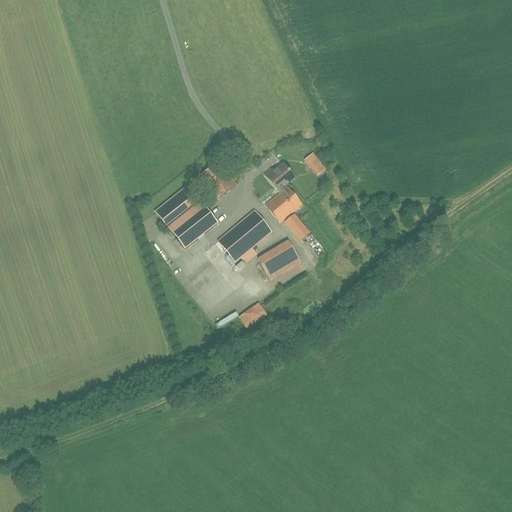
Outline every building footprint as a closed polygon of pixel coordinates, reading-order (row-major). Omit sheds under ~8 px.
[(322,165),(316,158),(310,163),(315,170),(322,165)] [(187,186),(155,212),(185,250),(217,224),(192,193),(207,181),(209,184),(204,188),(215,202),(236,186),(218,162),(202,175),(204,177),(189,189),(187,186)] [(235,180),(243,174),(234,162),(226,168),(235,180)] [(278,192),(278,191),(284,187),(294,178),(284,165),(275,172),(273,170),(266,177),(278,192)] [(280,224),(302,205),(288,188),(286,189),(284,187),(278,191),(280,194),(266,206),(280,224)] [(235,262),(241,257),(247,264),(257,256),(251,249),(271,232),(254,212),(218,242),(235,262)] [(270,281),(300,263),(289,243),(258,261),(270,281)] [(245,315),(252,324),(262,317),(255,307),(245,315)]
